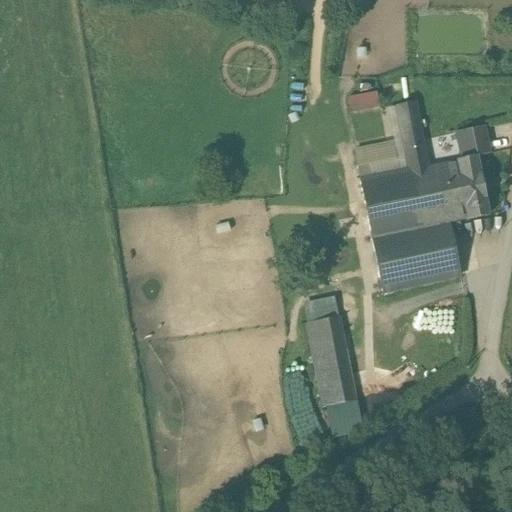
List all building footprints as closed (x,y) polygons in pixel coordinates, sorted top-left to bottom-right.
[(352,111),(380,108),(378,91),(350,95),(352,111)] [(415,103),(395,106),(408,172),(428,168),(423,140),(415,103)] [(484,127),(458,133),(464,160),(477,157),(490,154),(485,132),(484,127)] [(457,161),(458,163),(469,218),(469,220),(488,216),(477,157),(464,160),(457,161)] [(458,163),(438,165),(449,223),(469,218),(458,163)] [(408,172),(359,182),(371,240),(449,223),(438,165),(428,168),(408,172)] [(449,223),(371,240),(382,292),(460,275),(449,223)] [(323,408),(355,402),(346,361),(338,318),(307,324),(323,408)]
